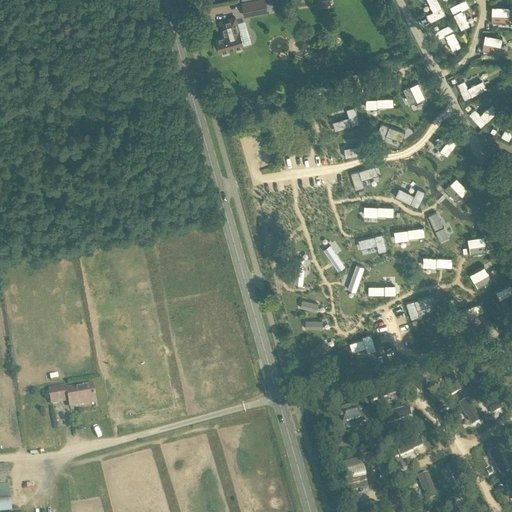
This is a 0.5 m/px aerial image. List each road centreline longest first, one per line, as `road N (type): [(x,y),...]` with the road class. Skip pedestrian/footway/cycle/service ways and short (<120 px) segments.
road 1 (primary): [(310,511),(163,0)]
road 2 (track): [(277,398),(61,457),(0,459)]
road 3 (track): [(379,483),(459,446),(483,478),(494,511)]
